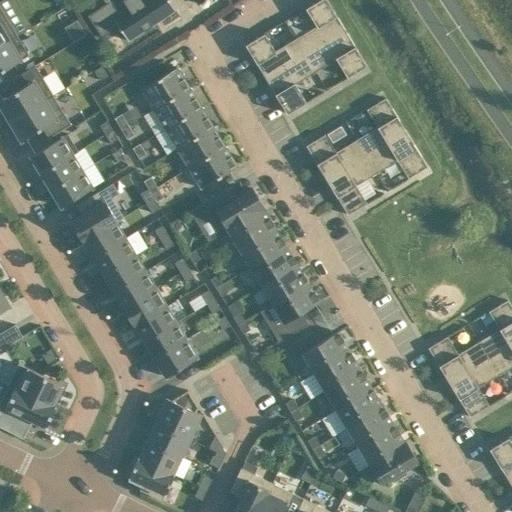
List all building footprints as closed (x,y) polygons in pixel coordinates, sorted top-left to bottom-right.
[(14,0),(1,0),(0,1),(0,3),(17,32),(29,24),(14,0)] [(175,9),(169,0),(123,0),(109,10),(128,40),(175,9)] [(345,31),(326,0),(318,0),(308,6),(306,8),(316,26),(296,38),(306,55),(345,31)] [(0,45),(17,35),(0,6),(0,45)] [(77,20),(65,27),(74,41),(85,34),(77,20)] [(337,59),(347,76),(350,75),(366,65),(345,31),(306,55),(316,71),(337,59)] [(264,33),(262,34),(245,44),(266,79),(306,55),(296,38),(275,51),(264,33)] [(17,35),(0,45),(0,72),(29,55),(17,35)] [(303,103),(306,102),(295,84),(316,71),(306,55),(266,79),(287,113),(303,103)] [(0,100),(0,104),(10,121),(53,95),(35,65),(12,79),(19,89),(0,100)] [(94,70),(100,79),(107,75),(102,66),(94,70)] [(153,108),(189,86),(177,66),(141,88),(153,108)] [(153,108),(165,128),(201,106),(189,86),(153,108)] [(65,114),(53,95),(10,121),(22,140),(65,114)] [(377,127),(357,139),(367,156),(406,132),(385,98),(369,107),(367,109),(377,127)] [(165,128),(177,148),(213,126),(201,106),(165,128)] [(355,117),(360,126),(371,119),(367,111),(355,117)] [(115,118),(121,128),(128,124),(121,114),(115,118)] [(107,120),(100,124),(105,134),(113,129),(107,120)] [(128,124),(121,128),(127,138),(134,134),(128,124)] [(177,148),(189,167),(225,146),(213,126),(177,148)] [(341,126),(327,134),(332,142),(346,134),(341,126)] [(113,129),(105,134),(111,143),(118,138),(113,129)] [(367,156),(377,172),(397,160),(408,177),(411,176),(427,166),(406,132),(367,156)] [(34,160),(36,164),(41,173),(72,154),(72,155),(77,152),(66,134),(31,155),(31,156),(34,160)] [(327,180),(367,156),(357,139),(336,152),(325,134),(323,135),(306,145),(327,180)] [(140,143),(132,148),(139,158),(146,154),(140,143)] [(237,165),(225,146),(189,167),(201,187),(237,165)] [(125,157),(119,148),(112,153),(117,162),(125,157)] [(44,177),(46,180),(51,189),(81,171),(72,155),(72,154),(41,173),(44,177)] [(327,180),(348,214),(364,204),(366,202),(356,185),(377,172),(367,156),(327,180)] [(92,188),(81,171),(51,189),(61,206),(92,188)] [(157,187),(151,176),(144,180),(150,191),(157,187)] [(156,201),(163,197),(157,187),(150,191),(156,201)] [(140,193),(146,202),(154,198),(148,188),(140,193)] [(221,234),(228,230),(264,209),(265,208),(253,188),(233,200),(226,188),(202,203),(221,234)] [(71,222),(82,241),(83,242),(85,241),(84,240),(115,221),(115,222),(124,217),(123,216),(112,197),(71,222)] [(160,207),(154,198),(146,202),(152,212),(160,207)] [(264,209),(228,230),(239,249),(275,227),(273,224),(274,224),(270,217),(269,218),(264,209)] [(125,238),(115,222),(115,221),(84,240),(85,241),(94,256),(125,238)] [(155,229),(160,239),(168,234),(162,225),(155,229)] [(250,267),(286,246),(284,243),(285,242),(281,236),(280,236),(275,227),(239,249),(250,267)] [(174,244),(168,234),(160,239),(166,248),(174,244)] [(135,254),(125,238),(94,256),(104,273),(135,254)] [(262,286),(297,264),(296,261),(292,254),(292,255),(286,246),(250,267),(262,286)] [(195,249),(188,254),(193,262),(200,258),(195,249)] [(104,273),(114,289),(145,271),(135,254),(104,273)] [(180,272),(188,267),(182,257),(174,262),(180,272)] [(272,303),(308,282),(307,280),(308,279),(304,273),(303,273),(297,264),(262,286),(272,303)] [(194,276),(188,267),(180,272),(186,281),(194,276)] [(154,287),(145,271),(114,289),(123,305),(121,306),(122,307),(154,287)] [(215,287),(223,283),(217,274),(210,279),(215,287)] [(308,282),(272,303),(284,322),(272,329),(279,341),(308,323),(302,312),(320,301),(318,298),(319,298),(315,291),(314,292),(308,282)] [(215,287),(221,296),(228,291),(223,283),(215,287)] [(133,325),(166,306),(154,287),(122,307),(133,325)] [(207,303),(214,299),(209,289),(201,294),(207,303)] [(0,311),(9,306),(0,291),(0,311)] [(214,299),(207,303),(212,313),(220,308),(214,299)] [(479,341),(489,358),(511,343),(511,306),(508,299),(491,309),(489,311),(499,328),(479,341)] [(136,325),(145,341),(175,322),(166,306),(133,325),(134,326),(136,325)] [(233,316),(238,324),(245,320),(240,312),(240,311),(233,316)] [(480,317),(485,325),(493,320),(488,312),(480,317)] [(216,320),(222,329),(230,325),(224,315),(216,320)] [(250,329),(245,320),(238,324),(243,333),(250,329)] [(155,357),(185,339),(175,322),(145,341),(155,357)] [(314,372),(349,350),(343,340),(344,340),(340,333),(339,334),(338,331),(319,342),(312,331),(288,345),(296,358),(303,354),(314,372)] [(428,347),(449,382),(489,358),(479,341),(458,354),(447,336),(444,337),(428,347)] [(197,358),(185,339),(155,357),(166,376),(197,358)] [(511,343),(489,358),(499,374),(511,366),(511,343)] [(349,350),(314,372),(325,390),(360,369),(354,359),(355,358),(351,352),(350,352),(349,350)] [(449,382),(470,416),(486,406),(489,405),(478,387),(499,374),(489,358),(449,382)] [(18,363),(8,383),(56,406),(54,404),(63,385),(18,363)] [(336,409),(372,387),(366,377),(362,370),(362,371),(360,369),(325,390),(336,409)] [(46,427),(56,406),(8,383),(0,400),(0,404),(6,408),(5,411),(3,411),(2,412),(29,425),(30,424),(26,422),(28,418),(46,427)] [(347,427),(383,406),(377,396),(378,395),(374,389),(373,389),(372,387),(336,409),(347,427)] [(172,430),(189,437),(200,413),(196,411),(198,406),(188,389),(181,393),(186,401),(172,430)] [(156,422),(172,430),(186,401),(181,393),(171,399),(168,398),(156,422)] [(292,398),(285,402),(290,411),(297,407),(292,398)] [(358,446),(394,424),(388,414),(389,414),(385,407),(384,408),(383,406),(347,427),(358,446)] [(297,407),(290,411),(296,420),(303,416),(297,407)] [(148,439),(180,455),(189,437),(172,430),(156,422),(148,439)] [(369,464),(407,442),(406,441),(404,442),(399,433),(400,432),(396,426),(395,426),(394,424),(358,446),(369,464)] [(210,447),(218,451),(221,444),(215,434),(210,447)] [(307,439),(313,448),(320,444),(316,437),(314,435),(307,439)] [(489,448),(510,483),(511,481),(511,443),(508,437),(506,438),(489,448)] [(140,457),(172,472),(180,455),(148,439),(140,457)] [(369,464),(381,484),(391,477),(393,481),(407,473),(405,469),(418,461),(407,442),(369,464)] [(226,452),(221,444),(218,451),(216,456),(223,459),(226,452)] [(320,444),(313,448),(318,457),(325,453),(320,444)] [(214,455),(210,463),(219,467),(223,459),(216,456),(214,455)] [(175,473),(172,472),(140,457),(138,456),(128,477),(144,484),(142,488),(138,487),(138,488),(154,495),(161,498),(163,494),(165,494),(175,473)] [(257,511),(272,482),(241,467),(229,491),(240,496),(232,511),(257,511)] [(315,474),(305,469),(301,478),(311,483),(315,474)] [(345,474),(336,469),(332,477),(341,481),(345,474)] [(205,475),(200,485),(208,489),(213,479),(205,475)] [(282,511),(293,492),(272,482),(257,511),(282,511)] [(195,495),(203,499),(208,489),(200,485),(195,495)] [(375,509),(379,501),(369,496),(365,504),(375,509)] [(333,511),(303,498),(296,511),(333,511)] [(386,511),(389,506),(379,501),(375,509),(381,511),(386,511)]
